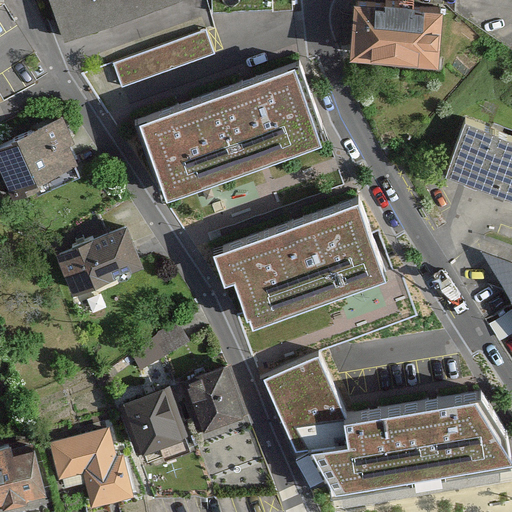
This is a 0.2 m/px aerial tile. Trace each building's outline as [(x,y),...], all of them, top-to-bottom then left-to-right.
[(55,0),(69,41),(190,2),(189,0),(55,0)] [(356,5),(352,63),(444,69),(448,11),(356,5)] [(211,23),(119,58),(127,81),(220,46),(211,23)] [(293,62),(140,117),(167,191),(320,136),(293,62)] [(0,149),(0,151),(21,197),(89,165),(67,119),(0,149)] [(511,137),(467,122),(447,179),(511,201),(511,137)] [(357,196),(213,246),(225,281),(234,278),(245,311),(252,309),(254,315),(383,270),(357,196)] [(62,250),(78,294),(153,266),(137,222),(62,250)] [(511,267),(487,259),(511,299),(511,267)] [(319,353),(266,377),(296,446),(310,444),(332,483),(511,452),(475,392),(346,413),(319,353)] [(231,363),(185,379),(202,429),(249,413),(231,363)] [(175,388),(126,403),(142,454),(192,438),(175,388)] [(108,428),(54,442),(64,479),(88,473),(97,509),(148,496),(138,456),(117,461),(108,428)] [(0,451),(0,510),(56,496),(42,441),(0,451)]
